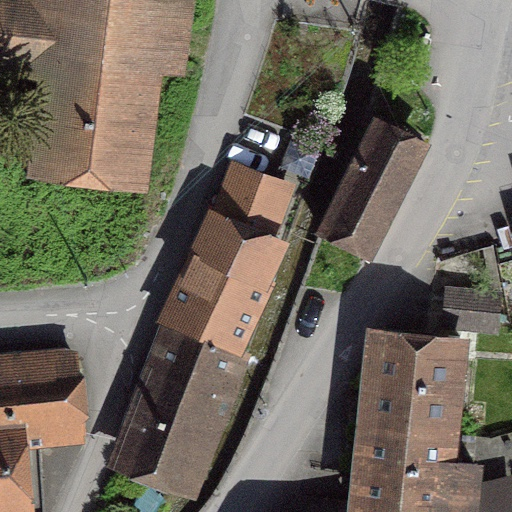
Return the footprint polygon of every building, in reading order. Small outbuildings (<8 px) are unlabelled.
[(41,163),(133,175),(153,0),(0,0),(0,68),(52,75),(41,163)] [(302,149),(247,128),(164,321),(181,327),(174,345),(166,342),(157,366),(219,389),(268,276),(259,273),(302,149)] [(321,229),(369,254),(420,155),(372,130),(321,229)] [(443,323),(495,328),(498,295),(446,289),(443,323)] [(368,380),(363,422),(449,431),(460,335),(447,334),(446,346),(372,338),(368,380)] [(0,365),(0,446),(38,443),(83,440),(76,360),(0,365)] [(219,389),(157,366),(124,453),(185,476),(219,389)] [(446,460),(449,431),(363,422),(359,463),(354,504),(424,511),(467,511),(473,463),(446,460)] [(0,511),(43,511),(38,443),(0,446),(0,511)]
